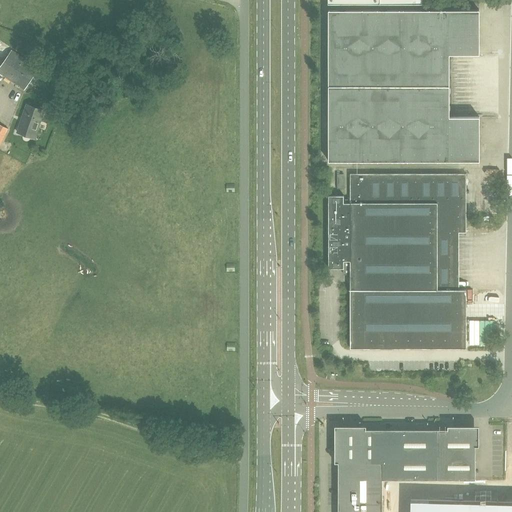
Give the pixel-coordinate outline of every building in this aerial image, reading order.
[(328,161),(357,161),(479,161),(479,116),(449,116),(449,54),(479,54),(479,10),(421,10),(328,10),(328,161)] [(55,59),(58,50),(50,48),(43,46),(30,42),(27,46),(30,49),(36,51),(42,54),(41,57),(44,59),(47,56),(55,59)] [(0,72),(25,88),(34,74),(38,67),(11,50),(0,67),(0,72)] [(57,78),(59,76),(63,71),(56,64),(49,71),(57,78)] [(43,109),(26,104),(17,132),(36,138),(39,128),(37,128),(43,109)] [(350,348),(360,348),(393,348),(436,348),(443,348),(466,348),(466,337),(466,299),(466,294),(466,290),(458,290),(451,290),(451,236),(462,236),(461,232),(465,232),(465,224),(465,207),(465,173),(350,173),(350,202),(344,202),(344,195),(330,195),(328,195),(328,268),(344,268),(344,261),(350,261),(350,277),(350,348)] [(226,184),(226,193),(235,193),(234,184),(226,184)] [(226,263),(226,272),(235,272),(235,263),(226,263)] [(227,343),(227,351),(235,351),(235,343),(227,343)] [(479,446),(479,425),(447,425),(447,429),(407,429),(366,429),(366,425),(335,425),(335,462),(338,462),(338,511),(382,511),(382,479),(475,479),(475,446),(479,446)] [(511,511),(511,501),(411,499),(410,511),(511,511)]
